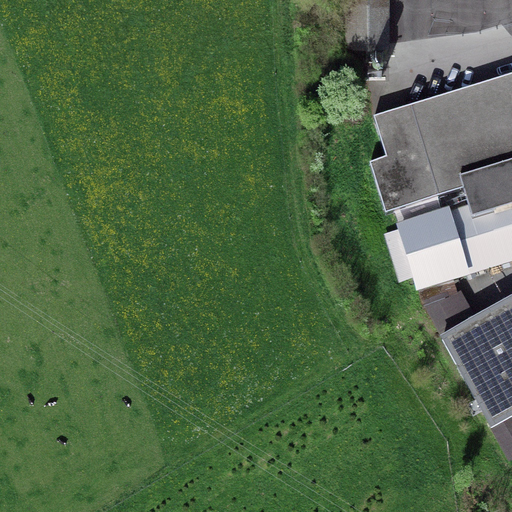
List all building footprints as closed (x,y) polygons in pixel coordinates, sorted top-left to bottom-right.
[(344,0),(345,46),(389,46),(388,0),(344,0)] [(469,277),(511,263),(511,76),(373,119),(385,159),(370,164),(386,216),(394,213),(398,225),(396,226),(397,231),(384,235),(399,284),(412,280),(416,295),(419,294),(459,281),(470,278),(469,277)] [(459,281),(419,294),(424,309),(439,339),(476,319),(461,293),(456,295),(456,291),(462,289),(459,281)] [(439,339),(489,431),(511,418),(511,299),(476,319),(439,339)] [(511,418),(489,431),(506,462),(511,459),(511,418)]
